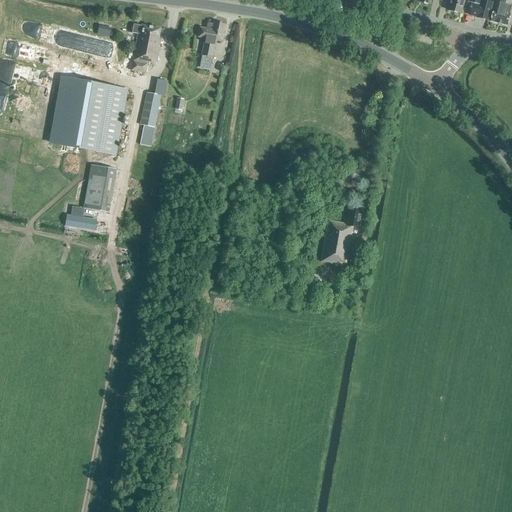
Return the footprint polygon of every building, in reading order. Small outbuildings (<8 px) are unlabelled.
[(449,0),(447,10),(461,14),(464,0),(449,0)] [(468,0),(468,2),(472,3),(468,15),(476,18),(487,21),(492,3),(486,2),(486,0),(468,0)] [(506,26),(511,9),(511,7),(496,3),(491,22),(506,26)] [(222,36),(224,25),(214,23),(213,27),(207,26),(206,29),(200,28),(198,37),(204,39),(201,56),(200,63),(211,65),(212,58),(216,41),(222,42),(224,36),(222,36)] [(99,24),(97,36),(109,38),(111,27),(99,24)] [(133,25),(132,33),(137,34),(131,71),(145,73),(147,64),(149,64),(149,63),(156,64),(160,40),(158,40),(160,29),(141,26),(141,27),(133,25)] [(1,53),(61,65),(64,53),(3,41),(1,53)] [(0,65),(0,75),(49,88),(52,75),(1,62),(0,65)] [(140,125),(143,126),(154,128),(160,96),(163,97),(166,80),(157,79),(154,95),(146,93),(140,125)] [(116,156),(127,90),(87,83),(75,149),(116,156)] [(181,112),(184,100),(177,98),(174,110),(181,112)] [(150,147),(154,128),(143,126),(139,145),(150,147)] [(109,211),(117,170),(91,165),(83,206),(109,211)] [(96,220),(82,217),(84,209),(71,206),(70,215),(66,215),(64,227),(94,232),(96,220)] [(361,213),(349,210),(347,224),(328,221),(320,262),(338,265),(339,262),(346,264),(352,227),(358,228),(361,213)] [(267,278),(270,263),(263,262),(263,265),(259,264),(257,276),(267,278)] [(303,282),(315,284),(317,273),(306,271),(303,282)]
